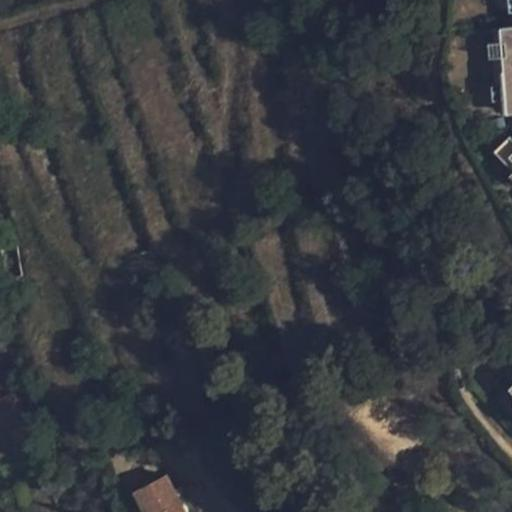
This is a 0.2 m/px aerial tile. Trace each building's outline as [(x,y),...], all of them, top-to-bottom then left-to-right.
[(511,95),(511,67),(510,10),(502,11),(502,26),(496,27),(496,43),(503,43),(503,67),(497,68),(497,83),(504,82),(505,96),(511,95)] [(0,279),(22,276),(19,242),(13,243),(10,224),(0,225),(0,279)] [(507,381),(511,376),(503,367),(493,376),(502,385),(507,381)] [(511,386),(507,381),(502,385),(511,396),(511,386)] [(130,395),(128,388),(120,392),(123,398),(130,395)] [(175,511),(188,506),(170,472),(139,488),(151,511),(175,511)]
